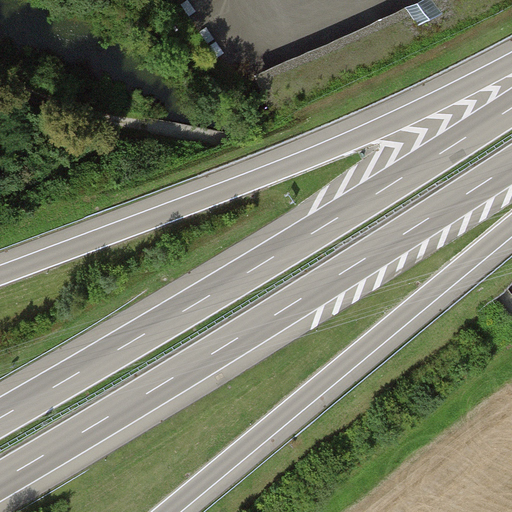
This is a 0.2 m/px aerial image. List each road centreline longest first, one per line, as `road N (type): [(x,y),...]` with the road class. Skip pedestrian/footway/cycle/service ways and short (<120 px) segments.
road 1 (motorway): [(0,482),(511,165)]
road 2 (motorway): [(511,108),(0,420)]
road 3 (motorway): [(511,63),(378,129),(0,275)]
road 4 (motorway): [(173,511),(511,228)]
road 5 (track): [(227,143),(93,116),(0,82)]
